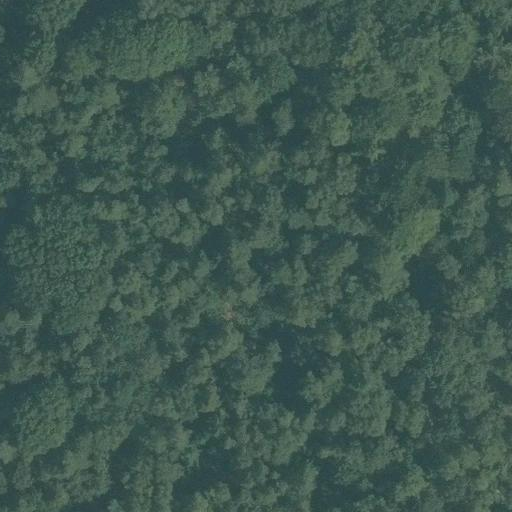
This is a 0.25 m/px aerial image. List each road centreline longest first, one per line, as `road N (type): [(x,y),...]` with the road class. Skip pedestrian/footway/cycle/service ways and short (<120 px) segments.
road 1 (unknown): [(460,511),(388,248),(355,170),(320,0)]
road 2 (track): [(0,6),(255,0)]
